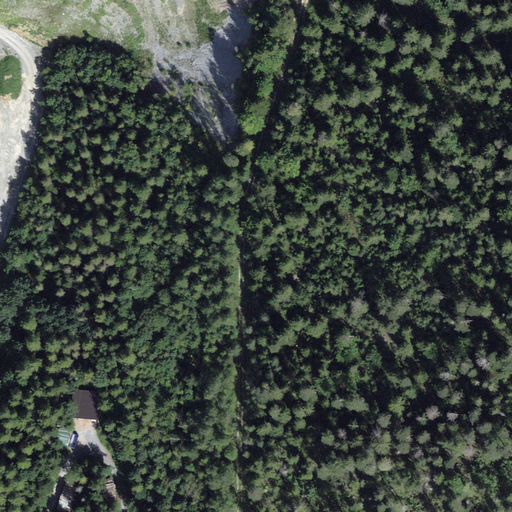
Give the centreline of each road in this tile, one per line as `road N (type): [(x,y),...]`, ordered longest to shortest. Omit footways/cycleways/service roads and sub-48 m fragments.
road 1 (track): [(238,511),(240,216),(299,0)]
road 2 (track): [(47,511),(74,455),(91,448),(108,454),(126,511)]
